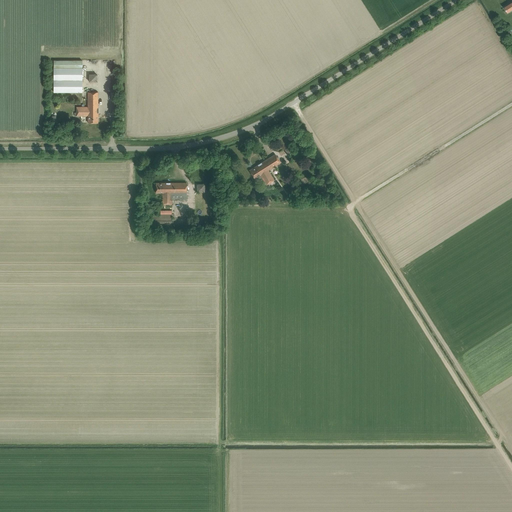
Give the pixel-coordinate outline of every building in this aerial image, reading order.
[(82,60),(54,60),(54,92),(82,92),(82,60)] [(97,82),(97,74),(89,74),(89,82),(97,82)] [(98,123),(98,92),(88,92),(88,107),(77,107),(77,116),(88,116),(88,123),(98,123)] [(289,156),(296,152),(291,145),(284,149),(289,156)] [(258,165),(249,170),(255,179),(260,175),(266,185),(274,180),(268,170),(280,163),(275,154),(261,163),(261,162),(258,165)] [(289,195),(302,186),(299,181),(286,189),(289,195)] [(186,200),(186,193),(186,183),(156,183),(156,193),(163,193),(163,205),(172,205),(172,200),(186,200)] [(205,192),(205,184),(197,184),(197,192),(205,192)] [(152,227),(172,227),(172,214),(152,215),(152,227)]
